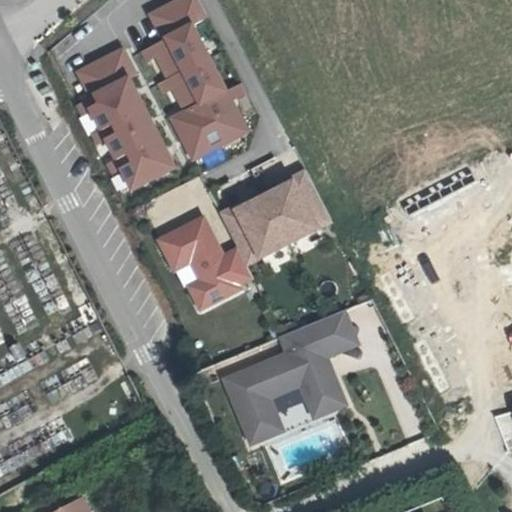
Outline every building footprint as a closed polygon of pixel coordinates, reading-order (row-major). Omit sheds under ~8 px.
[(165,108),(187,160),(250,133),(232,91),(226,93),(197,24),(208,19),(199,0),(169,0),(145,10),(159,41),(135,51),(148,79),(154,77),(167,107),(165,108)] [(79,104),(118,192),(173,168),(120,47),(73,67),(88,100),(79,104)] [(175,186),(180,197),(204,186),(199,175),(175,186)] [(240,216),(227,224),(239,250),(247,265),(333,222),(311,179),(296,187),(294,183),(238,211),(240,216)] [(205,219),(161,241),(176,271),(192,263),(202,281),(190,287),(202,310),(241,290),(239,286),(254,278),(247,265),(239,250),(222,258),(218,250),(220,249),(205,219)] [(344,309),(325,318),(333,336),(321,341),(328,356),(359,342),(344,309)] [(290,354),(228,382),(256,445),(287,431),(272,399),(304,385),(318,417),(349,403),(328,356),(321,341),(333,336),(325,318),(282,337),(290,354)] [(88,511),(82,500),(57,511),(88,511)]
